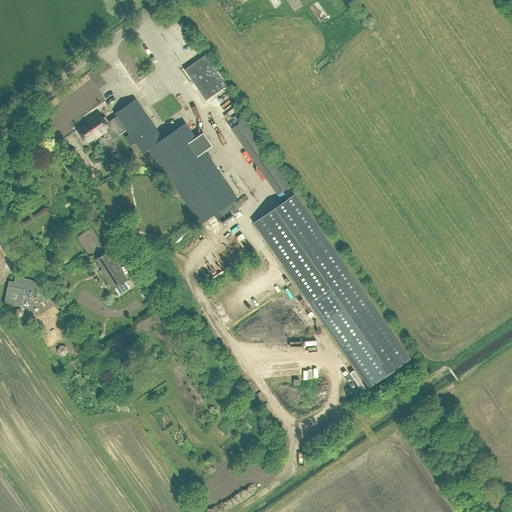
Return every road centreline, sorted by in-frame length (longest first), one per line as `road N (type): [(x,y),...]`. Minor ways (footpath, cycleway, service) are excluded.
road 1 (track): [(213,239),(195,256),(192,283),(236,352),(329,358),(334,365),(336,393),(295,442),(288,479)]
road 2 (track): [(458,381),(373,440),(364,426),(511,323)]
road 3 (unclassified): [(0,123),(166,0)]
road 4 (track): [(364,426),(239,511)]
